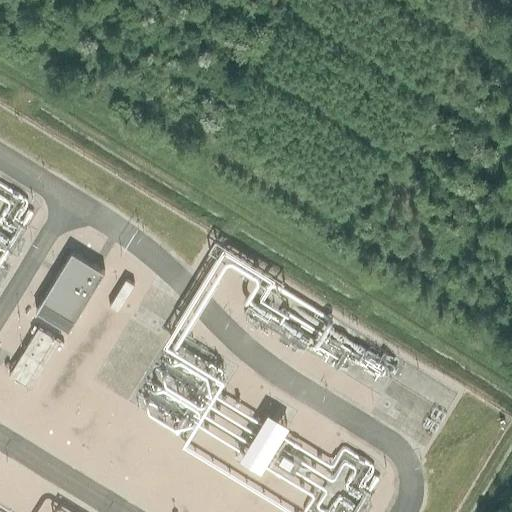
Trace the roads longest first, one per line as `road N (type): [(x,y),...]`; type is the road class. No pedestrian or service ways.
road 1 (unknown): [(0,321),(74,201),(138,242),(196,316),(410,450),(415,483),(399,511)]
road 2 (unknown): [(120,511),(0,438)]
